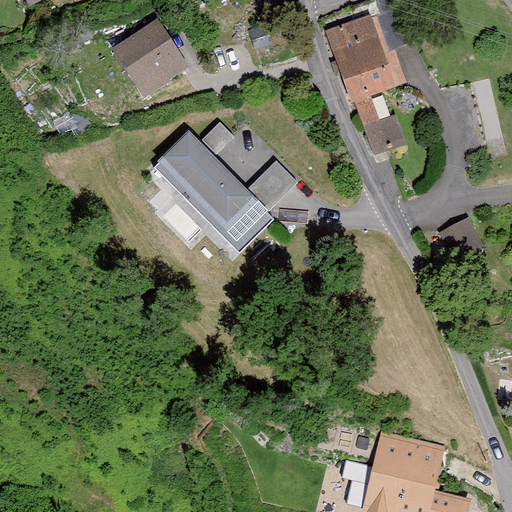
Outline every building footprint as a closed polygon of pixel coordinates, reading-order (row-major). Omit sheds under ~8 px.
[(371,14),(325,31),(351,103),(397,87),(371,14)] [(160,17),(112,48),(143,97),(191,67),(160,17)] [(222,121),(202,141),(215,155),(236,136),(222,121)] [(188,132),(152,169),(236,252),(272,215),(188,132)] [(440,234),(457,261),(485,244),(468,217),(440,234)] [(448,445),(381,428),(360,511),(472,511),(475,503),(436,494),(448,445)] [(355,465),(345,503),(358,507),(368,468),(355,465)]
